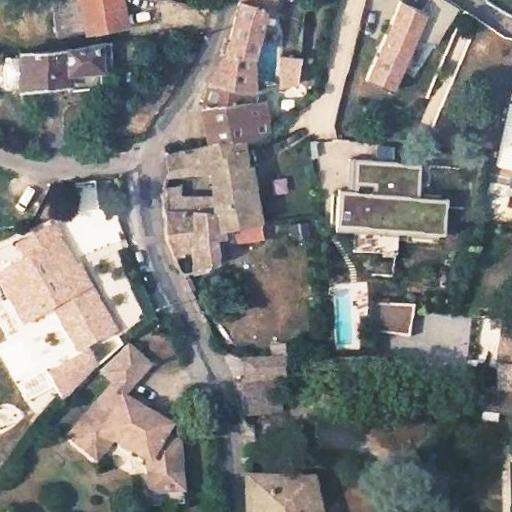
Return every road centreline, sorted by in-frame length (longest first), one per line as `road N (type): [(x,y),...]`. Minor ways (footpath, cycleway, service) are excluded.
road 1 (residential): [(227,511),(225,425),(147,235),(142,160)]
road 2 (residential): [(142,160),(198,73),(228,0)]
road 3 (residential): [(0,157),(45,168),(142,160)]
